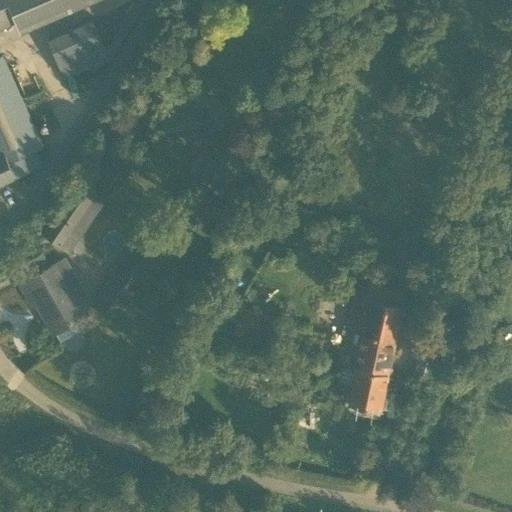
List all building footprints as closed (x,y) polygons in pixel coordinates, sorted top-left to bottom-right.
[(0,0),(0,25),(11,21),(16,33),(91,0),(0,0)] [(47,37),(64,76),(110,56),(93,17),(47,37)] [(0,183),(42,164),(35,149),(44,145),(3,54),(0,55),(0,183)] [(243,169),(210,151),(195,179),(228,196),(243,169)] [(69,250),(97,209),(71,191),(43,231),(69,250)] [(427,263),(434,239),(350,216),(343,241),(427,263)] [(56,261),(51,265),(43,269),(35,257),(14,269),(33,304),(39,301),(56,331),(75,320),(88,312),(81,301),(89,296),(77,278),(69,283),(56,261)] [(125,306),(134,292),(126,287),(135,271),(120,262),(95,304),(110,313),(117,301),(125,306)] [(355,280),(346,321),(349,321),(346,339),(392,348),(404,289),(355,280)] [(274,339),(279,316),(241,307),(236,330),(274,339)] [(392,348),(346,339),(344,347),(341,346),(337,364),(343,365),(340,378),(354,380),(350,402),(380,408),(392,348)]
